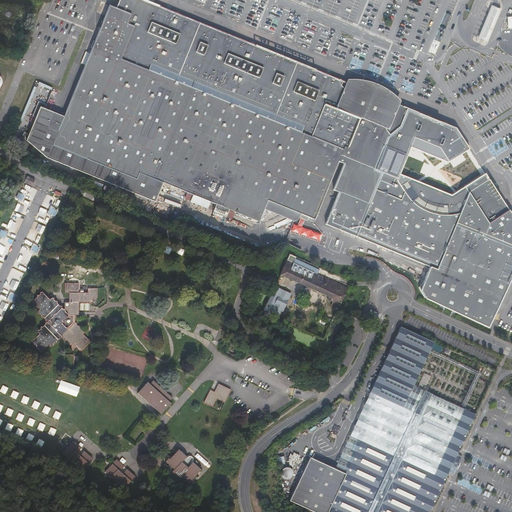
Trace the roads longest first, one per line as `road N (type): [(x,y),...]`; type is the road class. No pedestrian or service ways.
road 1 (unclassified): [(341,386),(240,326),(236,308),(253,272),(25,169),(0,150)]
road 2 (unclassified): [(341,386),(251,456),(249,511)]
road 3 (unclassified): [(511,351),(402,301)]
